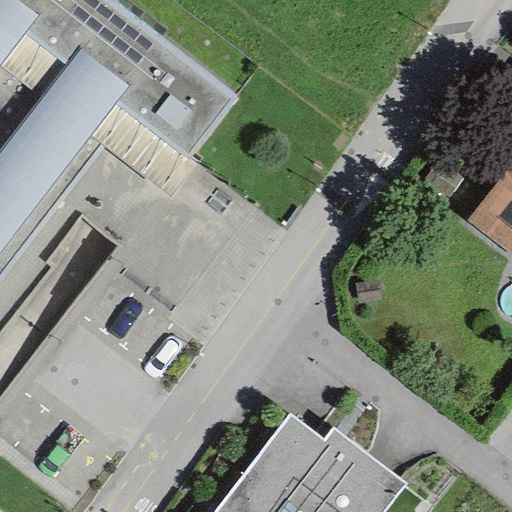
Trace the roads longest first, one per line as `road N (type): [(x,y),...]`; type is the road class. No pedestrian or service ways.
road 1 (residential): [(505,0),(280,315)]
road 2 (residential): [(511,494),(280,315)]
road 3 (residential): [(280,315),(139,511)]
